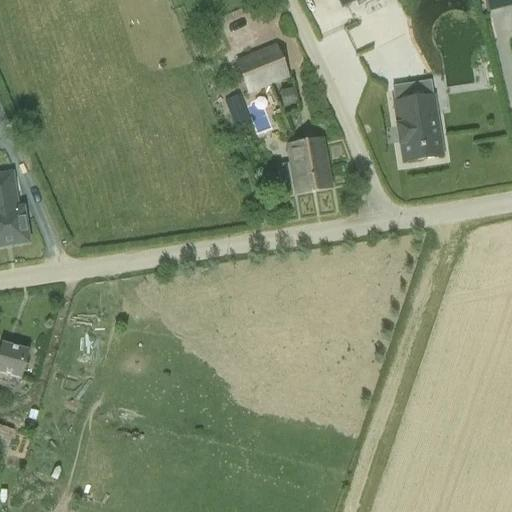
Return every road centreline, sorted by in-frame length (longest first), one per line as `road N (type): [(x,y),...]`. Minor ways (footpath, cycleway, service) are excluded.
road 1 (tertiary): [(0,282),(386,221)]
road 2 (track): [(448,214),(447,244),(358,511)]
road 3 (unclassified): [(386,221),(290,0)]
road 4 (tertiary): [(511,203),(386,221)]
